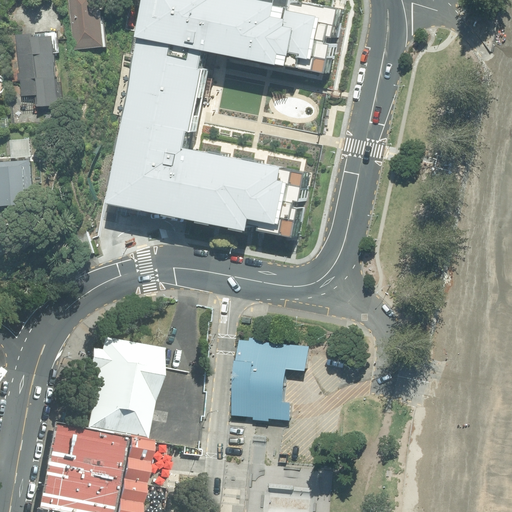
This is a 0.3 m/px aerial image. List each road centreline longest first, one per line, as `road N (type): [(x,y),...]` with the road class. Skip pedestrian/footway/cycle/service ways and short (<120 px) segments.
road 1 (tertiary): [(386,0),(385,49),(335,262),(311,284),(234,276)]
road 2 (residential): [(234,276),(207,511)]
road 3 (tertiary): [(234,276),(174,266),(120,276),(69,306),(45,341)]
road 4 (tertiary): [(45,341),(9,511)]
